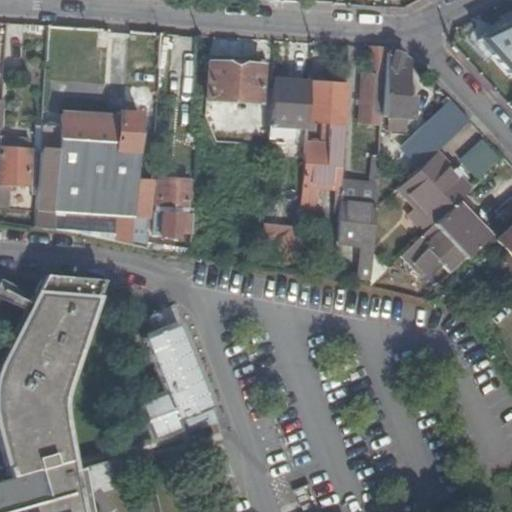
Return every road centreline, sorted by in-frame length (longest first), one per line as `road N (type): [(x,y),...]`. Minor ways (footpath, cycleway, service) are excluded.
road 1 (tertiary): [(0,6),(409,31)]
road 2 (tertiary): [(511,142),(409,31)]
